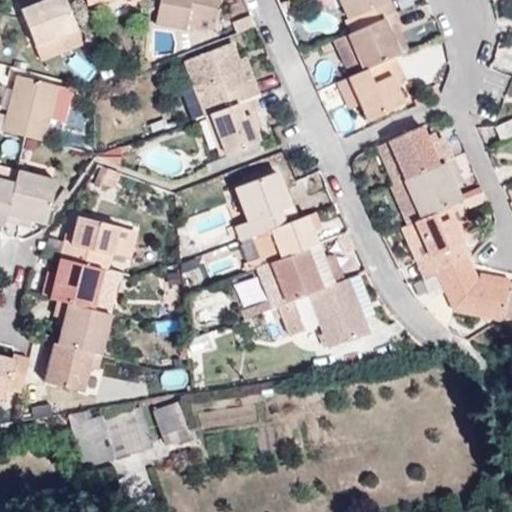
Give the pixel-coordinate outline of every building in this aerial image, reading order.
[(29,0),(9,9),(31,66),(73,50),(53,0),(29,0)] [(150,0),(144,27),(174,34),(177,22),(203,29),(210,0),(150,0)] [(327,0),(337,20),(342,17),(347,29),(371,20),(381,15),(375,2),(370,4),(367,0),(327,0)] [(347,29),(336,34),(350,70),(384,56),(385,55),(377,34),(371,20),(347,29)] [(385,55),(393,52),(384,31),(377,34),(385,55)] [(242,100),(246,97),(239,81),(232,85),(223,64),(217,47),(171,64),(194,118),(233,104),(242,100)] [(350,70),(335,76),(354,118),(390,103),(378,76),(390,71),(384,56),(350,70)] [(231,60),(223,64),(232,85),(239,81),(231,60)] [(0,136),(16,141),(33,145),(45,91),(5,81),(0,100),(0,136)] [(233,104),(194,118),(211,158),(246,144),(238,127),(235,120),(243,117),(249,114),(242,100),(233,104)] [(235,120),(238,127),(246,124),(243,117),(235,120)] [(391,181),(440,160),(431,139),(415,146),(408,129),(374,144),(391,181)] [(443,204),(450,201),(437,177),(446,173),(440,160),(391,181),(409,219),(436,207),(443,204)] [(44,182),(8,173),(4,184),(0,203),(0,215),(34,224),(44,182)] [(232,244),(263,231),(290,221),(283,205),(278,208),(272,194),(264,174),(225,189),(237,222),(225,228),(232,244)] [(463,190),(466,206),(488,201),(485,186),(463,190)] [(278,208),(283,205),(279,191),(272,194),(278,208)] [(436,207),(447,233),(455,229),(443,204),(436,207)] [(426,273),(456,259),(447,242),(451,240),(447,233),(436,207),(409,219),(402,223),(426,273)] [(314,227),(309,214),(299,218),(305,231),(314,227)] [(305,248),(310,245),(305,231),(299,218),(290,221),(263,231),(275,260),(305,248)] [(98,273),(104,274),(108,257),(115,230),(74,220),(66,246),(61,245),(57,263),(98,273)] [(410,281),(426,273),(402,223),(385,231),(410,281)] [(134,235),(115,230),(108,257),(127,262),(134,235)] [(342,259),(345,270),(362,265),(355,240),(343,244),(347,258),(342,259)] [(275,307),(303,296),(321,288),(310,262),(305,248),(275,260),(258,266),(275,307)] [(321,288),(336,282),(326,256),(310,262),(321,288)] [(467,282),(456,259),(426,273),(443,308),(492,319),(499,281),(469,274),(467,282)] [(46,303),(54,305),(87,313),(98,273),(57,263),(46,303)] [(361,333),(340,281),(336,282),(321,288),(303,296),(323,348),(361,333)] [(315,327),(303,296),(275,307),(268,310),(280,341),(314,327),(315,327)] [(53,348),(94,359),(105,318),(87,313),(54,305),(51,320),(60,322),(53,348)] [(93,374),(96,360),(94,359),(53,348),(50,348),(42,385),(79,394),(85,372),(93,374)] [(0,383),(14,387),(20,360),(16,358),(6,357),(4,363),(0,361),(0,383)] [(178,426),(172,400),(147,407),(154,432),(178,426)] [(109,427),(119,458),(151,447),(140,416),(109,427)]
